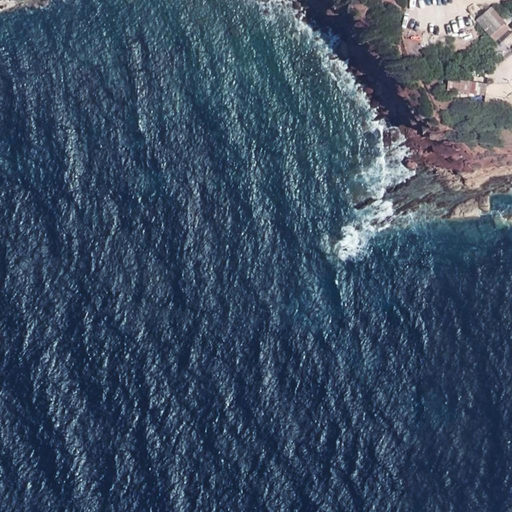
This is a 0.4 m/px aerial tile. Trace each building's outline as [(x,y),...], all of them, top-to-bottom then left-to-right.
[(486,10),(493,17),(496,14),(490,7),(486,10)] [(503,22),(503,21),(502,20),(496,14),(493,17),(486,10),(480,16),(486,23),(484,26),(491,33),(503,22)] [(476,19),(483,27),(484,26),(486,23),(480,16),(476,19)] [(484,26),(483,27),(493,39),(495,41),(509,28),(505,24),(503,22),(491,33),(484,26)] [(479,82),(475,82),(448,79),(446,91),(478,94),(479,82)]
